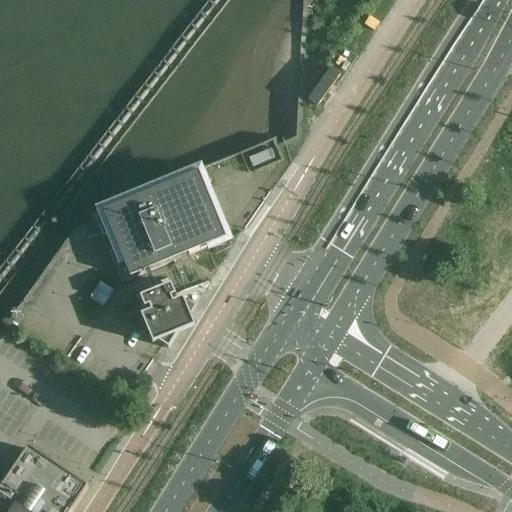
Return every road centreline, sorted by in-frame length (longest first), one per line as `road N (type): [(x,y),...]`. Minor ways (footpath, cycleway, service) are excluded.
road 1 (motorway): [(382,511),(245,138),(184,0)]
road 2 (motorway): [(88,0),(160,168),(281,511)]
road 3 (motorway): [(329,511),(202,153),(136,0)]
road 4 (motorway): [(40,0),(118,183),(231,511)]
road 5 (secondary): [(490,0),(290,310)]
road 6 (secondary): [(329,333),(511,46)]
road 7 (tertiary): [(308,365),(511,489)]
road 8 (secondary): [(290,310),(167,511)]
road 9 (tertiary): [(511,451),(329,333)]
road 10 (secondary): [(215,511),(308,365)]
